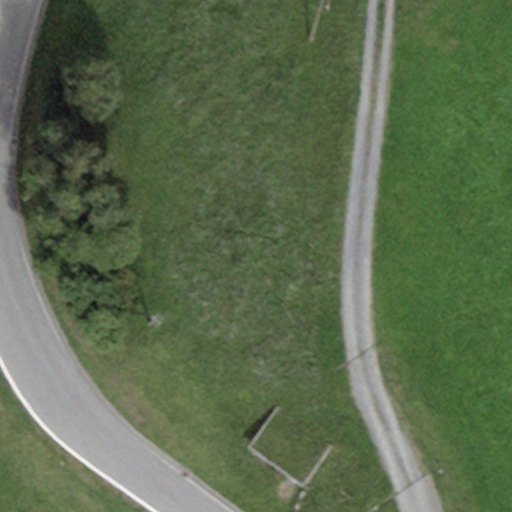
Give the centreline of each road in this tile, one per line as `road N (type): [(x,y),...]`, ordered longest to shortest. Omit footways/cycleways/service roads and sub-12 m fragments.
road 1 (track): [(419,511),(363,364),(357,274),(381,0)]
road 2 (unclassified): [(178,511),(132,481),(38,366),(0,267)]
